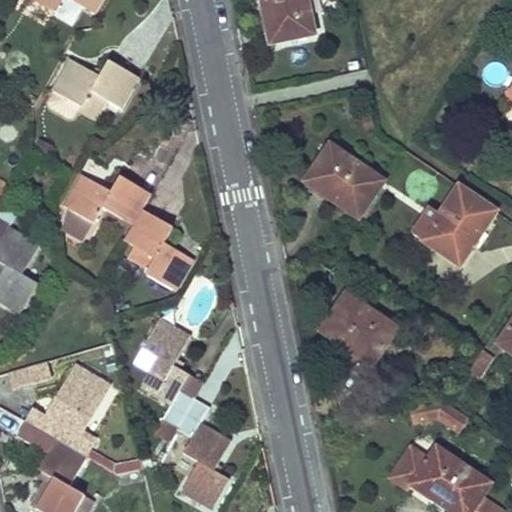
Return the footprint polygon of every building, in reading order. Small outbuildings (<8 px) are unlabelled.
[(41,0),(57,9),(55,12),(72,22),(83,5),(95,13),(101,0),(41,0)] [(308,0),(263,0),(272,42),(316,33),(308,0)] [(101,75),(70,57),(52,87),(54,89),(47,100),(49,107),(67,118),(75,116),(81,108),(92,89),(108,98),(122,107),(140,76),(110,59),(101,75)] [(108,98),(92,89),(81,108),(96,117),(108,98)] [(53,149),(43,143),(39,150),(49,156),(53,149)] [(384,180),(330,144),(306,181),(359,216),(384,180)] [(153,192),(121,174),(112,190),(81,173),(63,203),(70,207),(95,221),(104,205),(134,224),(143,208),(153,192)] [(495,211),(459,185),(439,213),(433,223),(422,239),(458,264),(495,211)] [(423,216),(433,223),(439,213),(429,206),(423,216)] [(95,221),(70,207),(60,224),(85,237),(95,221)] [(172,225),(143,208),(134,224),(125,238),(156,256),(147,271),(177,289),(194,259),(164,240),(172,225)] [(412,232),(422,239),(433,223),(423,216),(412,232)] [(40,241),(0,217),(0,258),(7,262),(0,273),(0,300),(20,312),(38,281),(22,271),(40,241)] [(398,326),(348,292),(323,329),(374,362),(398,326)] [(190,333),(161,315),(143,345),(159,355),(141,386),(171,405),(163,419),(178,428),(194,399),(180,391),(189,373),(174,363),(190,333)] [(511,323),(500,343),(511,350),(511,323)] [(492,358),(483,351),(472,368),(481,375),(492,358)] [(48,359),(11,370),(16,388),(53,377),(48,359)] [(107,384),(77,366),(48,414),(32,406),(25,418),(56,436),(72,445),(79,432),(107,384)] [(189,373),(180,391),(194,399),(204,381),(189,373)] [(207,408),(194,399),(178,428),(191,436),(183,451),(198,459),(182,490),(211,508),(230,478),(214,469),(232,439),(201,420),(207,408)] [(443,399),(411,405),(414,422),(437,419),(458,433),(469,417),(443,399)] [(19,429),(50,446),(40,465),(54,475),(37,506),(47,511),(73,511),(86,492),(70,484),(88,454),(72,445),(56,436),(25,418),(19,429)] [(95,442),(79,432),(72,445),(88,454),(95,442)] [(430,458),(436,448),(420,437),(413,447),(430,458)] [(430,458),(413,447),(392,478),(410,490),(413,485),(452,511),(471,511),(490,485),(436,448),(430,458)] [(54,475),(40,465),(36,472),(46,478),(33,503),(37,506),(54,475)] [(85,511),(94,497),(86,492),(73,511),(85,511)]
